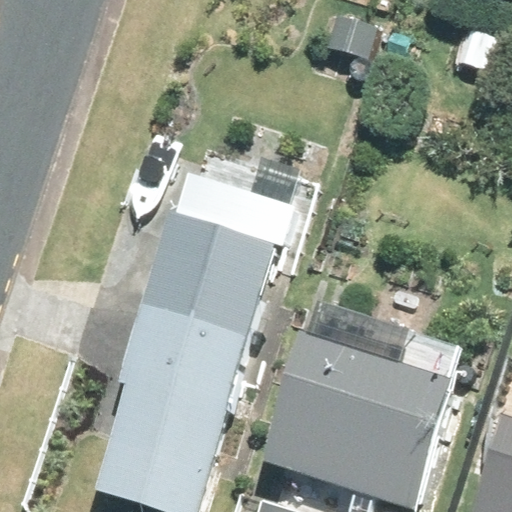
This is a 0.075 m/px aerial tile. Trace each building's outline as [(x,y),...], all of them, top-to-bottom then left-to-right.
[(347,24),(335,58),(377,72),(388,38),(347,24)] [(192,168),(179,211),(285,242),(297,200),(192,168)] [(143,402),(109,504),(132,511),(214,511),(283,315),(275,313),(286,279),(204,251),(170,274),(127,398),(143,402)] [(281,479),(358,506),(356,511),(435,511),(471,407),(452,401),(461,374),(342,335),(333,360),(323,357),(281,479)] [(508,476),(495,511),(511,511),(511,405),(490,470),(508,476)]
